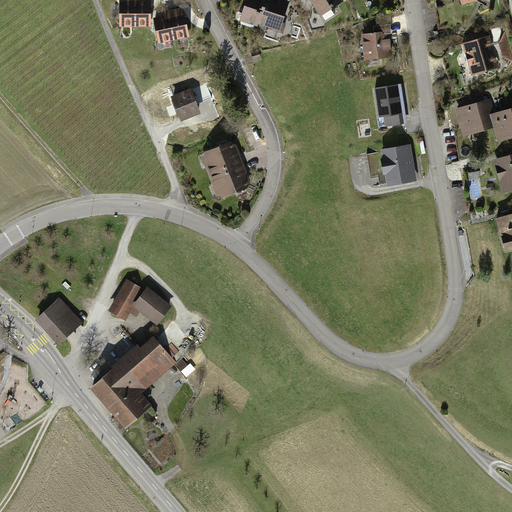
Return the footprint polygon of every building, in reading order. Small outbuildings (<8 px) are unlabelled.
[(151,26),(151,3),(132,3),(131,0),(123,0),(123,3),(122,3),(121,26),(151,26)] [(248,0),(242,21),(259,26),(267,0),(248,0)] [(280,0),(267,0),(260,25),(281,32),(290,3),(280,0)] [(318,0),(320,2),(315,6),(326,23),(337,16),(333,10),(343,3),(341,0),(318,0)] [(175,16),(156,21),(160,43),(189,37),(185,15),(183,15),(182,10),(174,11),(175,16)] [(375,35),(363,36),(366,60),(392,58),(389,34),(392,34),(391,25),(374,27),(375,35)] [(511,61),(511,56),(505,33),(499,44),(508,49),(503,57),(511,61)] [(474,41),(466,55),(468,61),(470,67),(488,76),(497,59),(490,56),(491,54),(489,53),(493,46),(476,37),(474,41)] [(255,46),(250,49),(254,58),(259,56),(255,46)] [(408,125),(402,85),(377,89),(381,117),(385,117),(387,128),(408,125)] [(191,91),(173,98),(182,121),(200,114),(191,91)] [(489,101),(457,110),(462,128),(473,125),(475,134),(496,128),(489,101)] [(511,109),(493,115),(498,133),(500,142),(511,139),(511,138),(511,109)] [(214,151),(215,154),(207,157),(211,167),(209,170),(212,177),(244,165),(236,146),(231,144),(214,151)] [(409,147),(384,152),(385,160),(383,160),(385,175),(392,174),(394,183),(415,179),(409,147)] [(385,160),(384,152),(368,154),(372,179),(379,178),(381,185),(394,183),(392,174),(385,175),(383,160),(385,160)] [(511,155),(496,160),(506,195),(511,193),(511,155)] [(222,195),(229,193),(231,196),(248,190),(251,185),(244,166),(212,177),(214,184),(218,186),(222,195)] [(511,216),(499,220),(509,252),(511,251),(511,216)] [(140,287),(127,280),(110,309),(123,317),(140,287)] [(169,305),(148,287),(135,303),(156,321),(169,305)] [(60,301),(39,320),(60,343),(81,323),(60,301)] [(140,346),(94,385),(128,425),(147,408),(135,394),(174,360),(172,357),(165,349),(155,338),(142,349),(140,346)] [(172,343),(165,349),(172,357),(178,352),(172,343)] [(187,364),(183,360),(177,366),(181,370),(187,364)]
